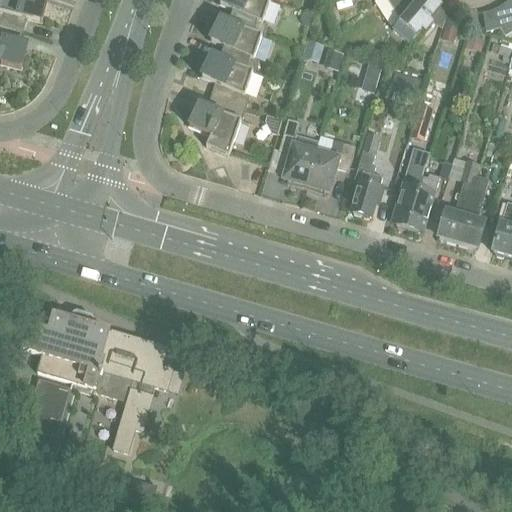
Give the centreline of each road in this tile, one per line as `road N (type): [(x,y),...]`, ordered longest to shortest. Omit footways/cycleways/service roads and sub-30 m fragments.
road 1 (residential): [(511,287),(156,182),(139,125),(183,0)]
road 2 (primary): [(57,260),(511,390)]
road 3 (primary): [(511,337),(71,211)]
road 4 (residential): [(71,211),(140,0)]
road 5 (residential): [(94,0),(53,99),(0,137)]
